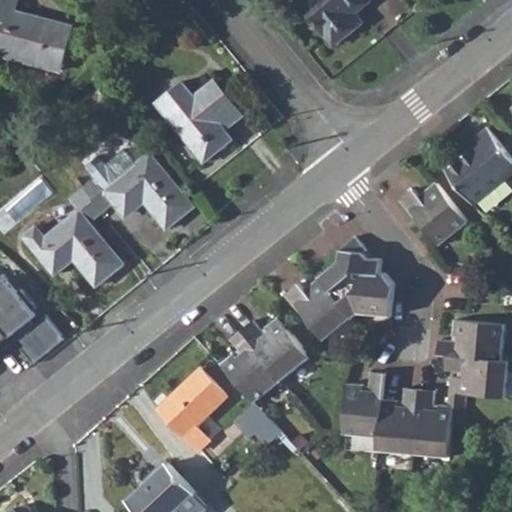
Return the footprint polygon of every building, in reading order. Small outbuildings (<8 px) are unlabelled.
[(0,0),(0,53),(45,66),(50,49),(66,53),(73,25),(16,10),(18,0),(0,0)] [(297,0),(333,45),(361,22),(348,5),(352,2),(358,9),(369,0),(297,0)] [(45,66),(62,70),(66,53),(50,49),(45,66)] [(219,121),(224,117),(230,125),(243,114),(215,79),(195,95),(182,80),(157,100),(204,160),(232,138),(219,121)] [(474,203),(511,172),(511,154),(489,127),(476,137),(479,141),(445,167),(474,203)] [(21,156),(34,172),(46,162),(33,146),(21,156)] [(126,214),(148,197),(154,205),(152,206),(168,226),(195,205),(152,150),(105,187),(97,175),(84,185),(105,212),(117,202),(126,214)] [(95,169),(104,181),(112,175),(103,163),(95,169)] [(416,220),(419,218),(439,243),(469,220),(437,180),(425,190),(428,193),(423,197),(415,187),(400,199),(416,220)] [(97,284),(125,262),(93,222),(105,212),(84,185),(72,195),(82,207),(47,235),(38,223),(26,233),(35,245),(56,272),(77,255),(83,263),(81,264),(97,284)] [(341,250),(340,260),(321,275),(354,318),(362,312),(394,316),(396,282),(387,272),(382,272),(383,257),(370,256),(364,253),(364,250),(343,248),(343,250),(341,250)] [(0,320),(9,331),(17,340),(37,324),(30,316),(40,307),(25,288),(22,291),(8,273),(1,278),(0,276),(0,320)] [(316,293),(311,298),(300,283),(284,296),(301,316),(304,314),(326,340),(354,318),(321,275),(309,285),(316,293)] [(37,324),(17,340),(35,365),(67,340),(49,315),(37,324)] [(268,330),(264,334),(251,320),(240,330),(284,378),(311,354),(276,316),(264,326),(268,330)] [(503,360),(507,323),(456,318),(455,334),(459,335),(458,341),(440,338),(438,353),(447,354),(503,360)] [(0,320),(0,353),(5,350),(0,344),(0,337),(9,331),(0,320)] [(235,354),(223,365),(245,389),(258,402),(284,378),(240,330),(230,340),(242,354),(238,357),(235,354)] [(0,344),(5,350),(17,340),(9,331),(0,337),(0,344)] [(459,377),(456,393),(467,394),(508,398),(511,361),(503,360),(447,354),(445,369),(463,371),(463,377),(459,377)] [(371,369),(369,388),(364,388),(364,383),(348,381),(343,433),(379,437),(383,397),(386,371),(371,369)] [(203,370),(177,393),(182,399),(166,414),(200,451),(211,441),(197,426),(229,397),(203,370)] [(453,420),(464,421),(467,394),(456,393),(459,377),(451,376),(448,403),(455,404),(453,420)] [(399,398),(383,397),(379,437),(378,449),(414,453),(420,387),(406,385),(404,404),(398,403),(399,398)] [(439,402),(439,407),(433,407),(435,388),(420,387),(414,453),(450,456),(453,420),(455,404),(448,403),(439,402)] [(235,399),(248,412),(258,402),(245,389),(235,399)] [(161,408),(166,414),(182,399),(177,393),(161,408)] [(258,402),(248,412),(238,422),(252,438),(258,433),(270,446),(276,441),(285,432),(258,402)] [(276,441),(280,446),(290,437),(285,432),(276,441)] [(170,463),(130,501),(140,511),(178,511),(183,507),(187,511),(206,511),(212,507),(170,463)] [(32,511),(32,508),(27,503),(22,503),(18,506),(14,504),(4,511),(32,511)]
